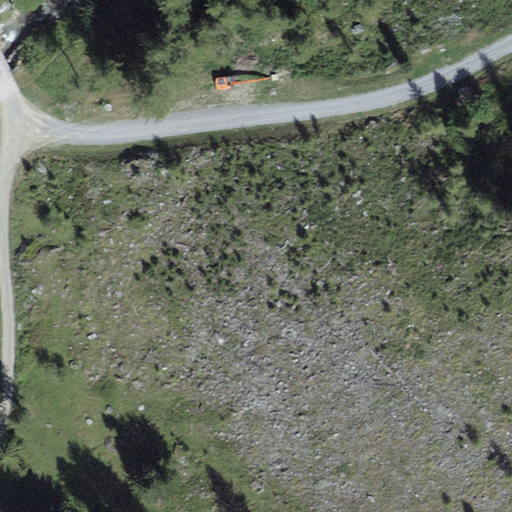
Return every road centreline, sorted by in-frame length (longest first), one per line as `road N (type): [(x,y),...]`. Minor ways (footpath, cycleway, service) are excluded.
road 1 (track): [(511,41),(447,78),(361,104),(86,133),(14,123)]
road 2 (track): [(0,404),(8,314),(2,206),(14,123)]
